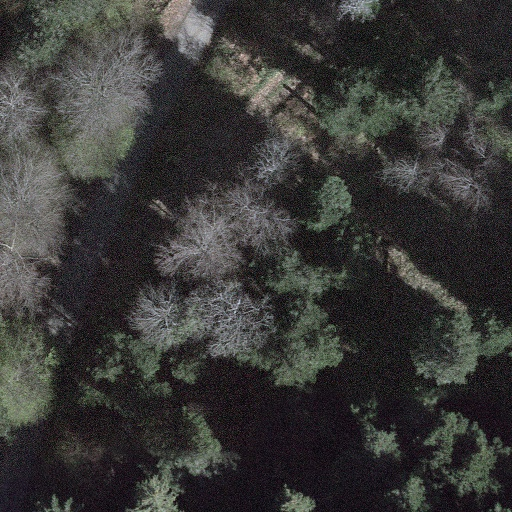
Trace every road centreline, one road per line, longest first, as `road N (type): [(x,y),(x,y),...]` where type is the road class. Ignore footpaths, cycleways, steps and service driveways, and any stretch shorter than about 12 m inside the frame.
road 1 (unclassified): [(214,0),(187,38),(72,273),(0,494)]
road 2 (track): [(72,273),(378,0)]
